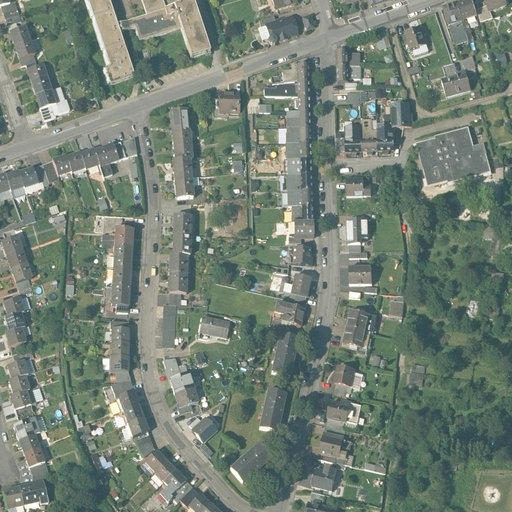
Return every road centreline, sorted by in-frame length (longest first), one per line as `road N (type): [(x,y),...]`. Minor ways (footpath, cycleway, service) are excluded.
road 1 (residential): [(245,511),(182,450),(156,409),(144,359),(152,224),(138,107)]
road 2 (residential): [(279,511),(331,288),(329,169)]
road 3 (residential): [(326,38),(138,107)]
road 4 (residential): [(329,169),(326,38)]
